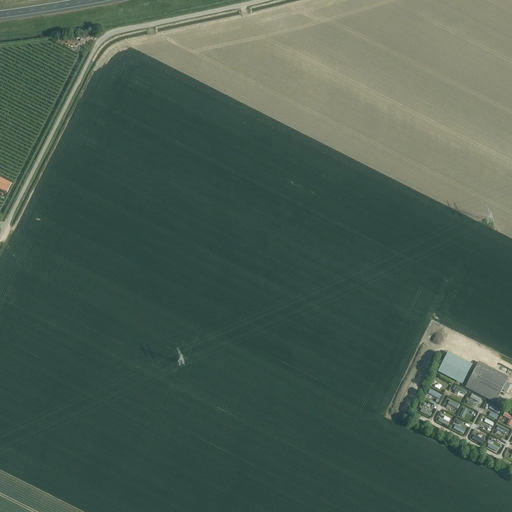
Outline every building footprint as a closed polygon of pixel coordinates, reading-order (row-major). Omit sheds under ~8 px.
[(12,184),(0,178),(0,189),(7,193),(12,184)] [(472,365),(448,352),(438,372),(462,385),(472,365)] [(495,403),(508,378),(478,363),(465,387),(495,403)] [(467,392),(457,386),(454,392),(458,394),(459,391),(465,395),(467,392)] [(439,399),(442,395),(430,389),(427,393),(439,399)] [(472,395),(470,399),(479,404),(481,400),(472,395)] [(450,401),(448,404),(458,410),(460,406),(450,401)] [(422,408),(420,412),(429,416),(431,412),(422,408)] [(488,415),(497,420),(499,415),(490,410),(488,415)] [(511,425),(511,416),(505,413),(503,416),(510,419),(507,424),(511,426),(511,425)] [(485,418),(483,422),(492,426),(494,422),(485,418)] [(455,426),(453,430),(463,435),(465,431),(455,426)] [(498,426),(496,430),(508,437),(510,433),(498,426)] [(474,435),(472,440),(483,446),(486,442),(474,435)] [(490,444),(487,448),(497,453),(499,449),(490,444)]
